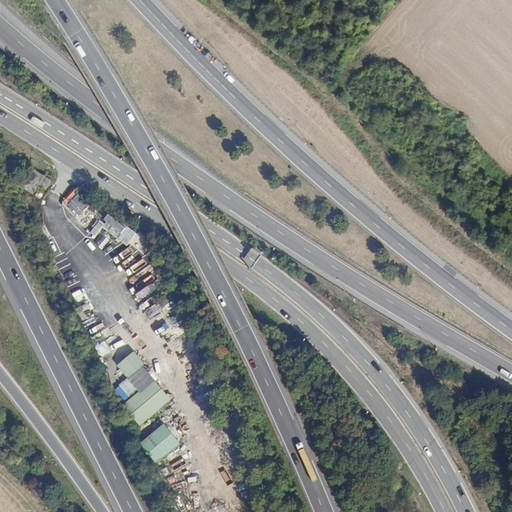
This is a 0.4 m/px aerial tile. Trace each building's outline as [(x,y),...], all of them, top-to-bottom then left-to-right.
[(21,183),(32,192),(46,174),(34,166),(21,183)] [(64,202),(78,215),(89,204),(75,190),(64,202)] [(90,233),(96,237),(102,229),(127,248),(137,235),(112,216),(105,225),(100,221),(90,233)] [(135,296),(138,301),(151,294),(148,289),(135,296)] [(156,335),(166,331),(164,325),(153,328),(156,335)] [(122,405),(139,427),(172,401),(134,353),(117,366),(127,379),(119,385),(129,399),(122,405)] [(140,442),(156,463),(181,444),(165,422),(140,442)]
